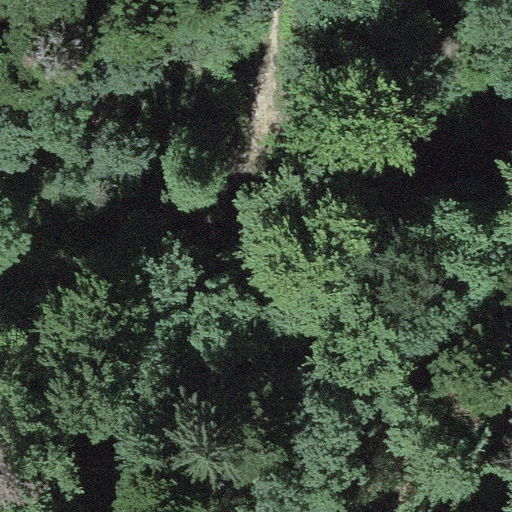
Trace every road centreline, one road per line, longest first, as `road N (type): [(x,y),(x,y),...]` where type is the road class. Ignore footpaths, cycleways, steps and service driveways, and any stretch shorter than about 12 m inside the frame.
road 1 (track): [(0,244),(244,208),(511,146)]
road 2 (track): [(0,300),(244,208)]
road 3 (track): [(268,0),(266,124),(244,208)]
